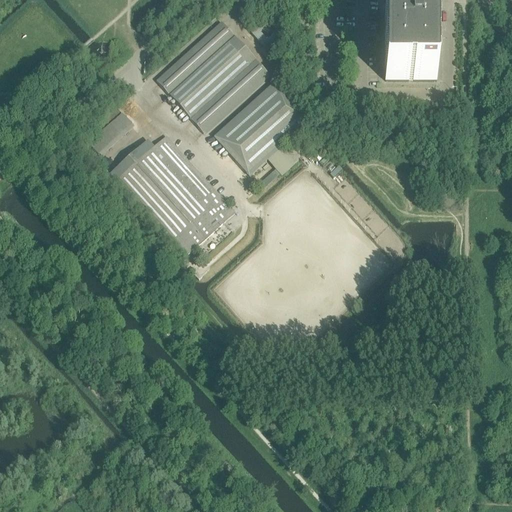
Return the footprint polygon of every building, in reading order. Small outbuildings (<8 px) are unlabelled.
[(435,56),(435,46),(436,46),(435,46),(435,37),(436,37),(436,36),(435,36),(435,10),(436,10),(423,10),(413,10),(408,10),(385,10),(386,10),(386,18),(385,18),(385,19),(386,19),(386,28),(385,28),(386,28),(386,36),(385,36),(385,37),(386,37),(386,46),(385,46),(386,46),(386,56),(385,56),(386,56),(386,64),(385,64),(386,65),(386,74),(385,74),(386,74),(386,82),(385,82),(385,83),(409,83),(409,82),(413,82),(413,83),(436,83),(436,82),(435,82),(435,74),(436,74),(435,74),(435,64),(436,64),(435,64),(435,56),(436,56),(435,56)] [(266,76),(220,27),(157,86),(202,134),(266,76)] [(269,50),(266,53),(265,53),(281,72),(285,69),(269,50)] [(134,131),(122,117),(83,153),(93,164),(98,159),(100,161),(134,131)] [(166,138),(154,149),(148,143),(106,181),(181,264),(196,251),(224,225),(236,215),(166,138)] [(202,279),(193,270),(190,273),(199,283),(202,279)]
